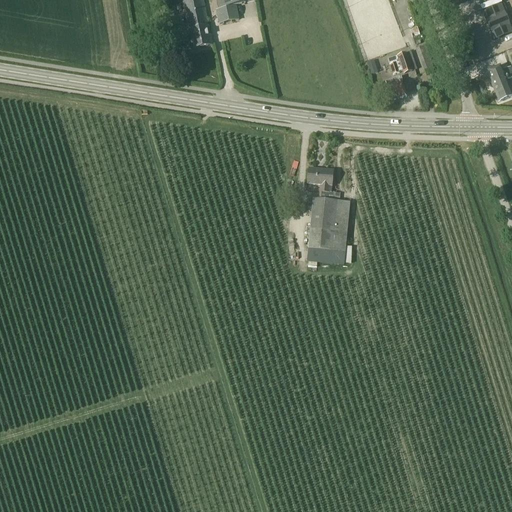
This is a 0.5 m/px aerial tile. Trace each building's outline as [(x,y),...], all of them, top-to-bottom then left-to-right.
[(183,37),(190,36),(193,50),(211,47),(208,29),(208,28),(202,0),(181,0),(187,27),(182,28),(183,37)] [(235,6),(263,0),(262,0),(215,0),(221,24),(238,21),(235,6)] [(488,23),(490,30),(489,30),(494,41),(511,33),(511,31),(501,4),(482,12),(487,24),(488,23)] [(427,53),(425,47),(417,50),(416,51),(423,70),(432,67),(427,53)] [(389,66),(393,76),(403,73),(404,75),(412,72),(417,70),(411,53),(388,61),(389,66)] [(372,75),(381,71),(376,60),(367,63),(372,75)] [(511,79),(511,69),(511,67),(503,70),(501,69),(501,67),(488,72),(501,104),(511,99),(511,92),(507,81),(511,79)] [(390,95),(392,94),(395,101),(402,98),(402,99),(407,97),(402,82),(403,81),(401,77),(385,83),(390,95)] [(339,201),(340,195),(337,195),(331,194),(332,187),(333,172),(309,170),(307,185),(321,186),(320,193),(319,201),(313,200),(308,251),(307,264),(344,267),(345,254),(350,204),(337,203),(337,201),(339,201)]
